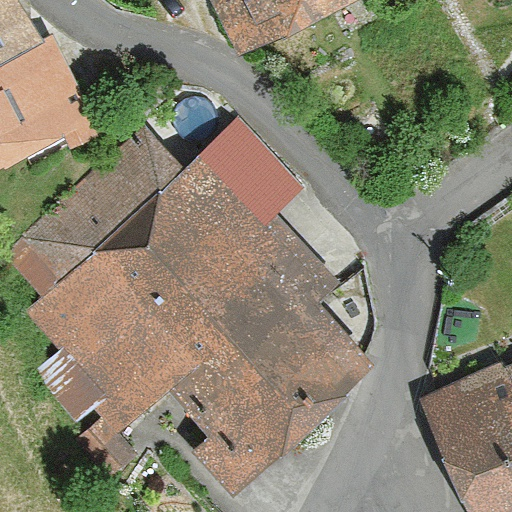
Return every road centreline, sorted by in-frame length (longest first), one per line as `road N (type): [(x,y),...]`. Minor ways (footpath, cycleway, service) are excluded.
road 1 (residential): [(393,240),(328,163),(220,66),(62,0)]
road 2 (residential): [(334,511),(390,386),(403,323),(403,272),(393,240)]
road 3 (residential): [(511,161),(393,240)]
